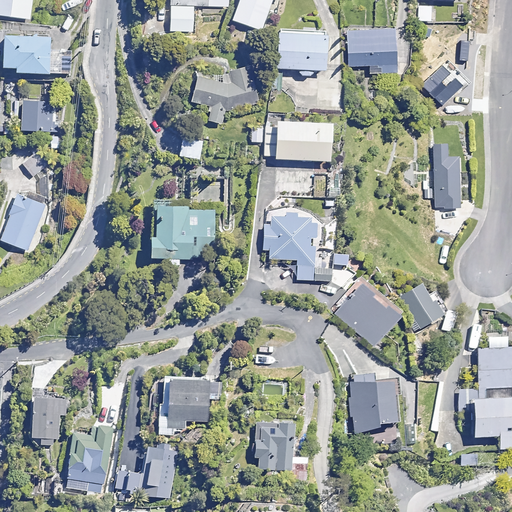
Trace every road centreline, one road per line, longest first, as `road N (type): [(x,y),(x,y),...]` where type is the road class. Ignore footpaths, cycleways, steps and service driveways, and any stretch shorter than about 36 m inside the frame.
road 1 (residential): [(104,0),(97,190),(84,239),(56,280),(0,313)]
road 2 (residential): [(497,0),(492,205),(474,271)]
road 3 (residential): [(250,307),(127,338),(0,354)]
